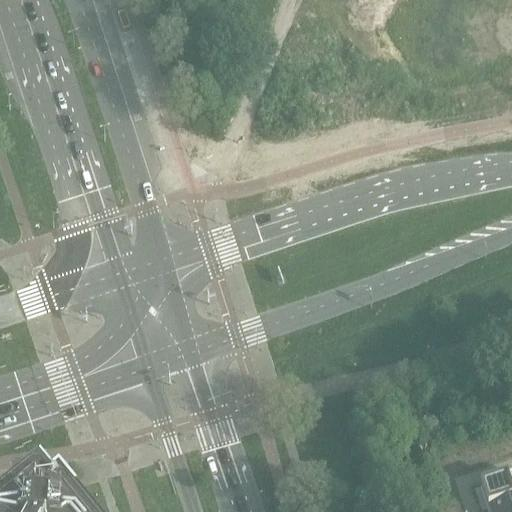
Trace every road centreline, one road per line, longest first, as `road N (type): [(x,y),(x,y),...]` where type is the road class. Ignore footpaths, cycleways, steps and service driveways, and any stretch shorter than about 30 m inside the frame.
road 1 (primary): [(511,165),(402,184),(163,259)]
road 2 (primary): [(190,352),(511,234)]
road 3 (secondary): [(14,0),(112,276)]
road 4 (secondary): [(163,259),(80,0)]
road 5 (secondary): [(244,511),(190,352)]
road 6 (secondary): [(142,369),(190,511)]
road 7 (primary): [(0,417),(142,369)]
